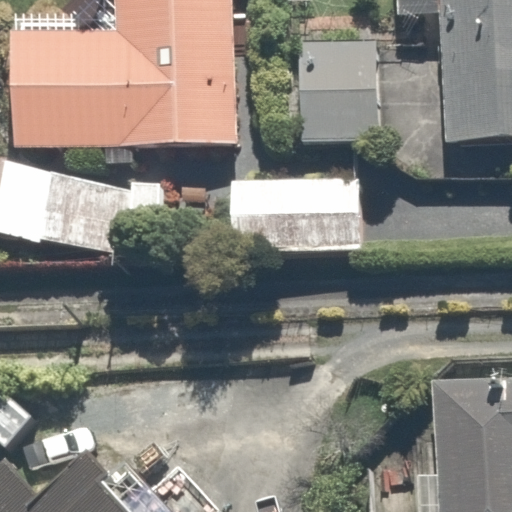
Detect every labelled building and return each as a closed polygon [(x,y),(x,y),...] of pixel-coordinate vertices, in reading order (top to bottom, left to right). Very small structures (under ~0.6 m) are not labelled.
[(231,140),(226,0),(119,0),(120,29),(3,32),(7,146),(231,140)] [(511,0),(389,0),(390,19),(435,18),(437,141),(511,139),(511,0)] [(378,48),(290,49),(292,139),(379,138),(378,48)] [(364,177),(221,180),(222,251),(366,248),(364,177)] [(511,511),(511,379),(429,380),(429,511),(511,511)] [(6,465),(0,470),(0,511),(116,511),(92,484),(102,475),(84,454),(34,497),(6,465)]
